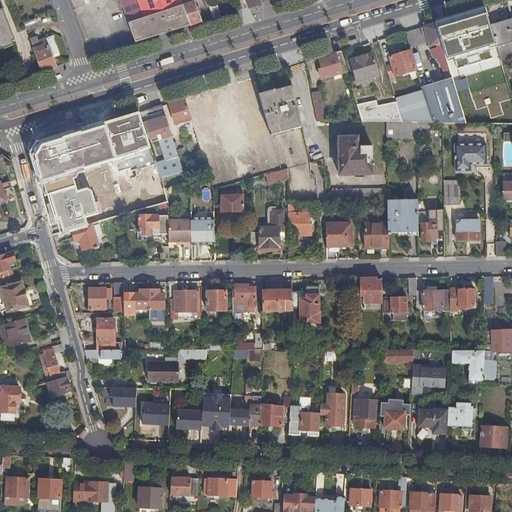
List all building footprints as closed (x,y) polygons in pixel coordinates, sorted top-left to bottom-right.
[(119,0),(128,22),(183,5),(181,0),(119,0)] [(181,0),(183,5),(190,25),(202,21),(193,0),(181,0)] [(208,3),(214,18),(222,15),(216,0),(208,3)] [(183,5),(128,22),(135,41),(190,25),(183,5)] [(0,42),(3,42),(4,44),(13,41),(15,40),(3,9),(0,9),(0,42)] [(36,17),(23,22),(26,30),(39,25),(36,17)] [(511,17),(491,24),(491,25),(497,46),(498,49),(502,61),(511,57),(511,17)] [(453,77),(467,122),(493,123),(488,109),(477,109),(468,76),(463,60),(461,55),(450,18),(436,22),(453,77)] [(447,79),(453,77),(436,22),(424,26),(430,46),(437,43),(438,46),(430,48),(433,56),(435,56),(442,65),(443,65),(447,79)] [(497,46),(491,25),(467,32),(472,51),(473,54),(497,46)] [(42,70),(57,66),(54,57),(60,54),(52,36),(38,41),(36,36),(30,39),(42,70)] [(498,49),(497,46),(473,54),(474,56),(498,49)] [(503,66),(502,61),(498,49),(474,56),(463,60),(468,76),(489,70),(503,66)] [(417,69),(411,50),(390,56),(392,64),(386,66),(390,77),(417,69)] [(341,51),(319,58),(322,69),(319,70),(322,79),(343,72),(341,64),(344,63),(341,51)] [(472,51),(461,55),(463,60),(474,56),(473,54),(472,51)] [(372,53),(351,59),(357,81),(379,74),(372,53)] [(498,109),(502,123),(511,123),(511,97),(505,72),(503,66),(489,70),(501,109),(498,109)] [(436,122),(442,122),(467,122),(453,77),(447,79),(426,85),(436,122)] [(426,100),(434,122),(436,122),(426,85),(422,87),(423,90),(423,91),(426,100)] [(262,105),(269,127),(285,123),(286,126),(301,122),(293,88),(276,93),(275,89),(259,94),(262,105)] [(423,91),(423,90),(396,98),(396,99),(423,91)] [(319,91),(311,92),(316,116),(324,115),(319,91)] [(399,109),(426,100),(423,91),(396,99),(397,101),(399,109)] [(185,98),(177,101),(178,104),(171,106),(176,124),(192,119),(185,98)] [(403,121),(417,122),(434,122),(426,100),(399,109),(403,121)] [(362,121),(387,121),(403,121),(399,109),(397,101),(378,106),(376,101),(357,105),(362,121)] [(163,105),(140,112),(148,137),(160,133),(162,138),(172,135),(163,105)] [(493,123),(494,123),(502,123),(498,109),(488,109),(493,123)] [(387,121),(387,138),(417,138),(417,122),(403,121),(387,121)] [(339,137),(338,175),(373,175),(373,147),(358,147),(358,137),(339,137)] [(486,143),(455,144),(455,170),(470,170),(470,163),(487,163),(486,143)] [(281,170),(266,174),(269,183),(288,178),(288,168),(281,170)] [(459,205),(459,180),(444,181),(444,205),(459,205)] [(0,202),(6,200),(3,190),(12,188),(10,181),(1,184),(1,183),(0,182),(0,202)] [(511,181),(503,182),(503,199),(511,198),(511,181)] [(332,190),(332,203),(357,203),(388,203),(388,201),(388,190),(332,190)] [(222,195),(222,211),(243,210),(243,195),(232,195),(232,192),(222,191),(222,195)] [(388,201),(388,203),(389,222),(389,232),(419,232),(418,200),(388,201)] [(168,202),(159,204),(159,215),(168,214),(168,202)] [(294,204),(288,204),(287,204),(288,212),(288,225),(294,225),(294,237),(313,237),(312,226),(310,226),(309,208),(299,209),(299,213),(294,213),(294,204)] [(268,209),(268,227),(271,227),(271,213),(273,212),(274,212),(274,210),(277,210),(277,207),(271,207),(269,207),(268,209)] [(437,228),(444,228),(443,208),(427,208),(427,223),(422,223),(422,241),(430,241),(430,238),(436,238),(437,238),(437,228)] [(260,232),(251,232),(251,247),(260,247),(279,246),(280,240),(280,237),(280,232),(284,231),(284,210),(277,210),(274,210),(274,212),(273,212),(271,213),(271,227),(268,227),(260,227),(260,232)] [(198,221),(191,221),(191,244),(214,244),(214,221),(214,215),(198,214),(198,221)] [(159,234),(159,215),(152,215),(140,215),(140,234),(152,234),(159,234)] [(479,218),(456,219),(457,240),(479,239),(479,218)] [(169,224),(169,241),(183,241),(183,246),(191,246),(191,244),(191,221),(191,220),(183,220),(183,224),(169,224)] [(365,248),(389,248),(389,232),(389,222),(364,223),(365,248)] [(351,223),(326,223),(326,246),(352,246),(351,223)] [(93,226),(74,231),(71,232),(74,242),(80,240),(83,251),(94,248),(94,249),(99,248),(93,226)] [(225,234),(215,234),(215,251),(225,251),(225,234)] [(279,246),(260,247),(260,250),(263,250),(263,251),(270,251),(270,250),(285,250),(285,240),(280,240),(279,246)] [(496,241),(496,256),(506,256),(506,241),(496,241)] [(161,242),(161,262),(169,262),(169,242),(161,242)] [(17,268),(13,253),(0,256),(0,281),(10,278),(14,277),(12,269),(17,268)] [(493,303),(492,276),(483,276),(484,304),(493,303)] [(377,280),(377,278),(360,278),(360,295),(363,295),(364,302),(382,302),(382,297),(382,280),(377,280)] [(511,301),(511,279),(503,280),(504,301),(511,301)] [(176,290),(176,281),(169,281),(170,317),(200,317),(199,290),(176,290)] [(124,291),(123,282),(114,282),(115,312),(119,312),(124,312),(124,295),(124,291)] [(28,306),(22,283),(8,287),(8,286),(6,287),(7,287),(1,289),(8,312),(28,306)] [(247,284),(232,284),(233,299),(233,304),(233,311),(250,311),(250,297),(257,297),(256,287),(247,287),(247,284)] [(307,291),(292,292),(293,307),(300,307),(300,328),(310,328),(310,322),(320,322),(320,311),(319,294),(318,286),(307,286),(307,291)] [(89,288),(89,308),(106,308),(106,299),(112,298),(111,288),(89,288)] [(475,288),(449,289),(450,310),(458,310),(458,308),(465,307),(466,311),(469,311),(468,307),(475,307),(475,288)] [(149,308),(150,289),(140,289),(140,291),(133,291),(134,295),(124,295),(124,312),(125,314),(135,314),(135,308),(149,308)] [(159,289),(150,289),(149,308),(164,308),(164,292),(159,292),(159,289)] [(278,310),(277,289),(262,289),(263,310),(278,310)] [(292,292),(292,289),(277,289),(278,310),(293,310),(293,307),(292,292)] [(450,310),(449,289),(443,290),(416,290),(416,292),(417,310),(431,309),(430,315),(438,315),(438,309),(443,309),(444,311),(450,311),(450,310)] [(233,304),(233,299),(226,299),(226,290),(206,290),(207,310),(227,310),(227,304),(233,304)] [(407,297),(382,297),(382,302),(383,312),(393,312),(393,319),(404,319),(404,312),(407,312),(407,297)] [(98,319),(98,349),(115,349),(114,319),(98,319)] [(30,342),(24,320),(5,325),(12,348),(30,342)] [(492,331),(485,332),(485,350),(511,349),(511,330),(492,331)] [(263,347),(263,332),(255,332),(255,347),(263,347)] [(36,339),(38,347),(51,343),(49,336),(36,339)] [(51,381),(66,377),(64,371),(59,373),(54,354),(64,351),(62,345),(52,347),(52,349),(43,352),(45,358),(51,381)] [(98,349),(84,349),(87,359),(91,358),(99,358),(99,364),(111,364),(111,358),(121,358),(120,350),(115,349),(98,349)] [(206,349),(202,349),(179,349),(179,358),(186,358),(206,358),(206,349)] [(263,361),(263,349),(254,349),(250,349),(250,361),(263,361)] [(413,361),(414,349),(384,349),(383,362),(413,361)] [(484,372),(485,350),(452,349),(451,362),(469,363),(468,379),(484,380),(484,374),(484,372)] [(511,349),(485,350),(484,372),(511,372),(511,349)] [(40,359),(47,383),(48,382),(51,381),(45,358),(40,359)] [(179,372),(179,361),(149,361),(148,380),(179,380),(179,372)] [(421,365),(413,365),(411,396),(422,396),(423,386),(442,386),(442,379),(445,379),(446,373),(442,373),(442,368),(421,368),(421,365)] [(511,374),(484,374),(484,380),(484,383),(511,383),(511,374)] [(70,391),(66,377),(51,381),(48,382),(52,396),(70,391)] [(0,432),(3,433),(4,421),(14,421),(14,414),(15,414),(16,404),(19,404),(20,389),(17,385),(10,385),(10,388),(2,387),(2,390),(0,389),(0,432)] [(328,395),(321,395),(321,413),(327,413),(327,424),(343,425),(344,394),(328,393),(328,395)] [(259,425),(261,404),(252,404),(252,395),(245,395),(244,410),(230,409),(229,424),(250,425),(250,424),(259,425)] [(291,406),(291,396),(284,395),(283,406),(261,404),(259,425),(282,426),(282,421),(289,421),(291,406)] [(376,400),(356,399),(355,410),(356,410),(355,426),(374,427),(375,411),(376,411),(376,400)] [(388,402),(381,402),(380,407),(380,416),(385,416),(384,428),(405,429),(406,414),(410,414),(411,404),(403,403),(403,399),(388,399),(388,402)] [(461,408),(449,408),(448,410),(448,425),(462,426),(462,428),(474,429),(474,423),(472,422),(473,406),(462,405),(461,408)] [(319,435),(321,413),(309,412),(309,407),(291,406),(289,421),(289,433),(301,434),(301,430),(308,430),(308,435),(319,435)] [(204,428),(202,428),(201,443),(209,443),(210,428),(226,430),(227,414),(226,408),(214,408),(213,413),(205,412),(204,428)] [(448,425),(448,410),(419,408),(419,426),(433,427),(433,433),(447,433),(448,425)] [(481,426),(480,446),(486,446),(487,447),(506,448),(507,428),(481,426)] [(192,429),(191,442),(200,443),(201,430),(192,429)] [(229,431),(228,444),(236,445),(236,432),(234,431),(229,431)] [(133,462),(125,462),(124,478),(132,478),(133,462)] [(404,511),(407,477),(399,477),(398,492),(381,491),(379,511),(404,511)] [(33,510),(33,498),(28,498),(29,479),(7,478),(6,496),(9,497),(9,500),(12,500),(12,497),(26,498),(25,510),(33,510)] [(198,479),(172,478),(171,495),(198,496),(198,479)] [(237,495),(238,481),(228,481),(228,480),(205,479),(204,495),(215,496),(219,496),(227,496),(227,495),(237,495)] [(56,511),(60,511),(62,481),(40,480),(38,511),(56,511)] [(272,491),(272,482),(253,481),(252,497),(257,498),(257,502),(268,502),(268,498),(274,498),(274,492),(272,491)] [(116,483),(74,483),(73,501),(116,502),(116,483)] [(161,509),(163,489),(139,488),(138,508),(161,509)] [(350,490),(346,490),(345,497),(345,505),(370,507),(371,490),(350,489),(350,490)] [(435,511),(436,494),(411,493),(409,511),(435,511)] [(315,511),(316,499),(316,498),(313,498),(312,495),(306,495),(292,494),(292,496),(285,495),(284,511),(315,511)] [(460,511),(461,495),(441,494),(439,511),(460,511)] [(490,511),(491,497),(470,496),(469,511),(490,511)] [(335,500),(316,499),(315,511),(344,511),(345,505),(345,497),(336,497),(335,500)]
